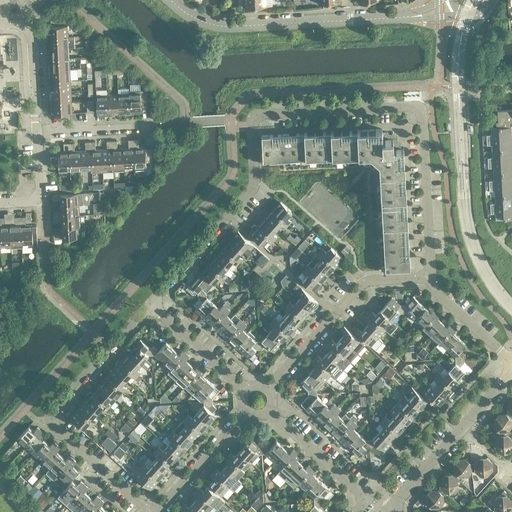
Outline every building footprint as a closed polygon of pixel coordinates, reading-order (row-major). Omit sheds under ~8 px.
[(47,34),(47,38),(68,37),(67,25),(51,26),(51,34),(47,34)] [(68,37),(47,38),(48,49),(68,47),(68,37)] [(68,47),(48,49),(49,59),(69,58),(68,47)] [(69,58),(49,59),(49,70),(69,69),(69,58)] [(69,69),(49,70),(50,81),(70,80),(69,69)] [(70,80),(50,81),(50,85),(54,84),(55,91),(71,91),(70,80)] [(140,93),(129,93),(130,114),(141,113),(141,108),(148,108),(147,90),(140,90),(140,93)] [(71,91),(55,91),(55,99),(51,99),(51,102),(71,101),(71,91)] [(129,93),(118,94),(119,114),(130,114),(129,93)] [(118,94),(107,95),(108,115),(119,114),(118,94)] [(107,95),(96,95),(97,115),(108,115),(107,95)] [(71,101),(51,102),(51,114),(72,113),(71,101)] [(511,109),(497,111),(498,127),(510,127),(510,122),(511,122),(511,109)] [(498,127),(490,128),(491,135),(486,135),(486,140),(511,138),(510,127),(498,127)] [(290,159),(358,155),(359,159),(369,158),(376,164),(376,175),(380,174),(383,243),(380,243),(381,270),(410,269),(409,241),(405,241),(401,173),(405,173),(403,148),(401,148),(400,144),(386,131),(382,132),(382,129),(357,130),(357,134),(289,137),(289,134),(261,135),(263,164),(290,162),(290,159)] [(511,138),(486,140),(487,145),(491,145),(492,151),(511,150),(511,138)] [(138,139),(133,140),(135,166),(135,170),(146,169),(146,162),(152,162),(152,148),(145,149),(145,147),(139,147),(138,139)] [(124,166),(123,148),(117,148),(117,140),(112,141),(113,171),(124,170),(124,166)] [(129,148),(123,148),(124,166),(135,166),(133,140),(128,140),(129,148)] [(107,149),(101,149),(103,171),(113,171),(112,141),(107,141),(107,149)] [(85,150),(80,151),(81,168),(91,168),(91,172),(92,172),(90,142),(85,142),(85,150)] [(95,142),(90,142),(92,172),(103,171),(101,149),(96,150),(95,142)] [(64,151),(58,152),(59,174),(70,173),(69,143),(63,143),(64,151)] [(74,143),(69,143),(70,173),(71,173),(70,169),(81,168),(80,151),(74,151),(74,143)] [(511,154),(511,150),(492,151),(492,157),(487,158),(488,163),(511,161),(511,154)] [(511,161),(488,163),(488,168),(493,167),(493,174),(511,172),(511,161)] [(511,172),(493,174),(493,180),(489,180),(489,185),(511,184),(511,172)] [(511,184),(489,185),(489,191),(494,190),(494,196),(511,195),(511,184)] [(82,193),(52,194),(52,200),(60,200),(61,205),(83,204),(82,193)] [(511,195),(494,196),(495,203),(490,203),(490,208),(511,206),(511,195)] [(279,201),(272,209),(288,224),(291,221),(287,217),(292,212),(279,201)] [(83,204),(61,205),(61,211),(53,211),(53,216),(83,215),(79,215),(79,205),(83,205),(83,204)] [(511,206),(490,208),(490,213),(495,213),(495,220),(511,218),(511,206)] [(288,224),(272,209),(264,217),(277,228),(281,224),(285,227),(288,224)] [(83,215),(53,216),(54,222),(62,221),(62,227),(84,226),(83,215)] [(15,225),(10,225),(11,248),(22,247),(20,217),(15,217),(15,225)] [(25,217),(20,217),(22,247),(33,246),(32,224),(25,225),(25,217)] [(277,228),(264,217),(257,225),(274,240),(277,237),(273,233),(277,228)] [(3,218),(0,218),(0,245),(0,248),(11,248),(10,225),(4,226),(3,218)] [(274,240),(257,225),(250,234),(262,245),(267,240),(271,243),(274,240)] [(84,226),(62,227),(62,233),(54,233),(54,238),(85,237),(84,226)] [(254,245),(237,231),(230,239),(242,250),(247,246),(251,249),(254,245)] [(303,250),(310,241),(305,237),(288,259),(298,266),(308,253),(303,250)] [(242,250),(230,239),(223,247),(239,262),(242,259),(238,255),(242,250)] [(346,255),(351,249),(346,245),(341,251),(346,255)] [(239,262),(223,247),(215,255),(232,270),(239,262)] [(322,248),(319,252),(336,266),(343,258),(330,247),(326,252),(322,248)] [(263,252),(256,261),(263,266),(269,257),(263,252)] [(336,266),(319,252),(312,260),(328,274),(336,266)] [(232,270),(215,255),(208,263),(225,278),(232,270)] [(328,274),(312,260),(304,268),(321,283),(328,274)] [(225,278),(208,263),(201,271),(214,282),(218,278),(222,281),(225,278)] [(321,283),(304,268),(301,271),(305,275),(301,280),(314,291),(321,283)] [(214,282),(201,271),(193,280),(201,287),(197,291),(198,294),(206,294),(206,291),(214,282)] [(281,287),(277,293),(280,296),(285,291),(281,287)] [(318,303),(301,288),(298,291),(302,295),(298,300),(310,311),(318,303)] [(206,294),(198,294),(198,297),(202,301),(195,309),(203,317),(215,304),(206,297),(206,294)] [(310,311),(298,300),(293,304),(289,301),(287,300),(285,302),(286,304),(303,319),(310,311)] [(405,304),(403,304),(403,313),(406,313),(414,320),(426,308),(417,300),(410,308),(405,304)] [(387,302),(380,310),(393,321),(400,313),(403,313),(403,304),(400,304),(395,309),(387,302)] [(215,304),(203,317),(212,324),(226,308),(223,305),(219,309),(215,304)] [(303,319),(286,304),(283,308),(287,311),(283,316),(296,327),(303,319)] [(226,308),(212,324),(220,331),(231,319),(226,315),(230,311),(226,308)] [(430,312),(426,308),(414,320),(422,327),(437,311),(434,308),(430,312)] [(393,321),(380,310),(376,315),(372,311),(369,315),(385,330),(393,321)] [(437,311),(422,327),(430,335),(442,322),(437,318),(441,314),(437,311)] [(385,330),(369,315),(366,318),(370,322),(365,326),(378,338),(385,330)] [(296,327),(283,316),(279,320),(275,317),(272,320),(289,335),(296,327)] [(231,319),(220,331),(228,338),(242,322),(239,319),(235,323),(231,319)] [(289,335),(272,320),(269,324),(273,327),(269,332),(281,343),(289,335)] [(242,322),(228,338),(236,346),(247,333),(242,329),(246,325),(242,322)] [(442,322),(430,335),(438,342),(453,325),(450,322),(446,326),(442,322)] [(453,325),(438,342),(447,349),(458,337),(453,332),(457,328),(453,325)] [(360,341),(344,326),(340,330),(344,333),(340,338),(353,349),(360,341)] [(378,338),(365,326),(361,331),(357,327),(354,331),(371,346),(378,338)] [(261,340),(258,340),(259,349),(262,349),(266,344),(274,352),(281,343),(269,332),(261,340)] [(247,333),(236,346),(248,357),(256,349),(259,349),(258,340),(255,341),(247,333)] [(466,344),(458,337),(447,349),(455,357),(455,360),(464,359),(464,356),(459,352),(466,344)] [(353,349),(340,338),(336,343),(332,339),(329,342),(346,357),(353,349)] [(151,355),(151,346),(148,346),(140,339),(128,352),(141,363),(149,355),(151,355)] [(154,346),(151,346),(151,355),(154,355),(163,362),(174,350),(166,342),(159,350),(154,346)] [(346,357),(329,342),(326,346),(330,349),(326,354),(338,365),(346,357)] [(174,350),(163,362),(171,369),(186,353),(182,350),(179,354),(174,350)] [(141,363),(128,352),(121,360),(138,375),(141,372),(137,368),(141,363)] [(186,353),(171,369),(167,373),(176,381),(179,377),(190,364),(186,360),(189,356),(186,353)] [(338,365),(326,354),(322,359),(318,355),(315,359),(331,373),(338,365)] [(331,373),(315,359),(312,362),(316,366),(311,370),(324,382),(331,373)] [(464,359),(455,360),(455,363),(448,371),(460,382),(468,374),(460,367),(464,362),(464,359)] [(138,375),(121,360),(114,368),(127,379),(131,375),(135,378),(138,375)] [(377,365),(382,369),(386,365),(381,360),(377,365)] [(184,387),(202,367),(198,364),(195,368),(190,364),(179,377),(176,381),(183,388),(184,387)] [(195,391),(206,378),(202,374),(205,370),(202,367),(184,387),(192,394),(195,391)] [(393,371),(389,367),(384,372),(389,376),(393,371)] [(127,379),(114,368),(107,376),(123,391),(126,388),(122,384),(127,379)] [(324,382),(311,370),(300,383),(308,390),(308,393),(317,393),(317,390),(324,382)] [(372,380),(376,376),(370,371),(366,374),(372,380)] [(460,382),(448,371),(443,376),(439,372),(436,375),(453,390),(460,382)] [(144,380),(147,377),(142,372),(139,376),(144,380)] [(453,390),(436,375),(433,379),(437,382),(433,387),(446,398),(453,390)] [(123,391),(107,376),(99,384),(112,395),(116,391),(120,394),(123,391)] [(206,378),(195,391),(192,394),(201,402),(203,402),(212,401),(212,398),(207,394),(215,386),(206,378)] [(372,385),(372,386),(372,389),(371,390),(376,394),(381,388),(374,383),(372,385)] [(112,395),(99,384),(92,392),(109,407),(116,399),(112,395)] [(428,402),(411,387),(408,391),(412,394),(408,399),(421,410),(428,402)] [(446,398),(433,387),(429,392),(425,388),(422,392),(438,407),(446,398)] [(109,407),(92,392),(85,401),(98,412),(102,407),(106,411),(109,407)] [(317,393),(308,393),(308,396),(313,400),(305,408),(314,416),(325,403),(317,396),(317,393)] [(421,410),(408,399),(404,404),(400,400),(397,403),(413,418),(421,410)] [(85,401),(78,409),(94,423),(97,420),(93,417),(98,412),(85,401)] [(204,405),(196,413),(209,424),(216,416),(208,409),(212,404),(212,401),(203,402),(204,405)] [(325,403),(314,416),(322,423),(337,407),(333,404),(330,408),(325,403)] [(413,418),(397,403),(394,407),(393,406),(389,411),(394,415),(406,426),(413,418)] [(337,407),(322,423),(330,430),(341,418),(337,414),(340,410),(337,407)] [(91,427),(94,423),(78,409),(70,417),(83,428),(87,423),(91,427)] [(493,427),(498,431),(505,431),(510,426),(510,419),(511,416),(511,415),(507,411),(504,414),(497,415),(493,420),(493,427)] [(209,424),(196,413),(192,418),(188,414),(185,417),(201,432),(209,424)] [(406,426),(394,415),(389,420),(385,416),(382,419),(399,434),(406,426)] [(201,432),(185,417),(182,421),(186,424),(182,429),(194,440),(201,432)] [(341,418),(330,430),(338,438),(353,421),(349,418),(346,422),(341,418)] [(399,434),(382,419),(379,423),(383,426),(379,431),(392,442),(399,434)] [(353,421),(338,438),(346,445),(357,432),(353,428),(356,424),(353,421)] [(120,428),(121,431),(129,430),(131,427),(125,422),(120,428)] [(133,430),(138,434),(144,427),(139,423),(133,430)] [(169,432),(172,428),(167,424),(164,427),(169,432)] [(17,439),(26,447),(41,430),(37,427),(33,431),(29,426),(17,439)] [(117,442),(114,439),(118,435),(112,429),(101,441),(111,449),(117,442)] [(194,440),(182,429),(177,434),(173,430),(170,434),(187,448),(194,440)] [(41,430),(26,447),(34,454),(45,441),(40,437),(44,433),(41,430)] [(392,442),(379,431),(372,439),(369,439),(369,448),(372,448),(376,443),(384,451),(392,442)] [(505,431),(498,431),(499,435),(494,441),(494,448),(499,452),(507,452),(511,447),(511,440),(505,435),(505,431)] [(357,432),(346,445),(354,452),(359,456),(366,448),(369,448),(369,439),(366,440),(357,432)] [(187,448),(170,434),(168,437),(172,440),(167,445),(180,456),(187,448)] [(250,438),(246,443),(239,451),(251,462),(259,454),(265,454),(273,461),(284,449),(276,441),(269,449),(264,445),(258,445),(250,438)] [(45,441),(34,454),(42,461),(57,444),(53,441),(50,445),(45,441)] [(57,444),(42,461),(50,468),(61,455),(56,451),(60,447),(57,444)] [(180,456),(167,445),(163,450),(159,446),(156,450),(173,464),(180,456)] [(119,458),(124,452),(118,447),(113,453),(119,458)] [(391,448),(382,454),(389,464),(398,458),(391,448)] [(284,449),(273,461),(281,468),(296,452),(293,449),(289,453),(284,449)] [(173,464),(156,450),(153,453),(157,456),(153,461),(165,472),(173,464)] [(251,462),(239,451),(235,456),(231,452),(228,456),(244,470),(251,462)] [(289,476),(300,463),(296,459),(299,455),(296,452),(281,468),(277,473),(285,480),(289,476)] [(61,455),(50,468),(58,475),(73,459),(69,456),(66,460),(61,455)] [(244,470),(228,456),(225,459),(229,462),(224,467),(237,478),(244,470)] [(475,463),(471,464),(471,470),(475,470),(477,472),(480,475),(487,475),(492,469),(491,462),(486,458),(479,458),(475,463)] [(73,459),(58,475),(66,482),(77,470),(72,466),(76,462),(73,459)] [(454,472),(453,472),(451,475),(457,479),(459,476),(466,476),(469,472),(471,470),(471,464),(465,459),(458,459),(454,465),(454,472)] [(165,472),(153,461),(149,466),(145,462),(141,466),(158,481),(165,472)] [(300,463),(289,476),(297,483),(312,467),(309,463),(305,467),(300,463)] [(158,481),(141,466),(139,469),(143,472),(138,478),(151,489),(158,481)] [(242,483),(224,467),(220,472),(216,468),(213,472),(230,487),(235,491),(242,483)] [(312,467),(297,483),(305,490),(317,478),(312,473),(313,472),(315,469),(312,467)] [(230,487),(213,472),(210,475),(214,478),(210,483),(222,495),(230,487)] [(440,480),(440,487),(437,490),(443,495),(445,492),(452,491),(457,486),(457,479),(451,475),(444,475),(440,480)] [(317,478),(305,490),(313,497),(314,501),(322,500),(322,497),(318,493),(325,485),(317,478)] [(66,504),(84,484),(81,481),(77,485),(72,481),(58,497),(66,504)] [(74,511),(89,495),(84,491),(87,487),(84,484),(66,504),(74,511)] [(224,501),(208,486),(203,491),(199,487),(196,491),(217,509),(224,501)] [(34,490),(30,494),(35,499),(39,494),(34,490)] [(431,507),(432,511),(439,511),(438,507),(443,502),(443,495),(437,490),(430,491),(426,496),(426,503),(431,507)] [(503,490),(499,496),(494,501),(494,508),(492,510),(492,511),(506,511),(511,507),(511,500),(505,495),(507,493),(503,490)] [(217,509),(196,491),(193,494),(197,498),(193,502),(203,511),(206,511),(212,506),(216,510),(217,509)] [(42,507),(49,499),(42,493),(36,500),(42,507)] [(88,511),(100,499),(97,496),(93,500),(89,495),(74,511),(88,511)] [(256,510),(263,502),(257,497),(250,505),(256,510)] [(100,499),(88,511),(102,511),(105,510),(100,506),(104,502),(100,499)] [(314,504),(306,511),(323,511),(319,508),(323,503),(322,500),(314,501),(314,504)] [(203,511),(193,502),(189,507),(185,503),(182,507),(187,511),(203,511)]
